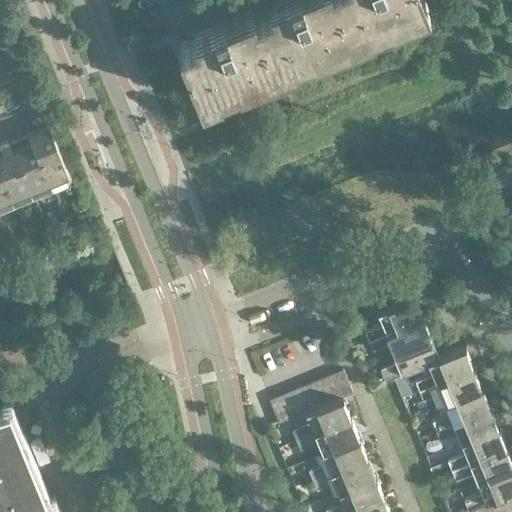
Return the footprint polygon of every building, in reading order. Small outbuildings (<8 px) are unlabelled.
[(268,0),(270,5),(253,11),(276,67),(295,59),(294,58),(311,50),(312,52),(341,40),(352,36),(336,0),(268,0)] [(336,0),(352,36),(370,28),(369,26),(386,19),(387,21),(427,5),(424,0),(336,0)] [(195,36),(176,44),(199,99),(219,91),(219,88),(236,81),(237,83),(276,67),(253,11),(251,6),(223,18),(193,31),(195,36)] [(0,210),(74,180),(49,120),(0,140),(0,210)] [(364,328),(368,337),(423,314),(414,294),(379,309),(377,310),(381,321),(364,328)] [(423,314),(368,337),(372,348),(389,341),(393,351),(431,335),(423,314)] [(59,352),(65,349),(73,346),(80,343),(69,316),(48,325),(59,352)] [(431,335),(393,351),(397,360),(380,367),(384,378),(427,361),(426,360),(439,354),(431,335)] [(473,365),(464,344),(426,360),(427,361),(431,370),(414,377),(418,388),(473,365)] [(473,365),(418,388),(422,397),(439,390),(443,401),(481,386),(473,365)] [(342,366),(330,371),(340,395),(342,394),(352,390),(342,366)] [(330,371),(320,376),(330,399),(340,395),(330,371)] [(320,376),(310,380),(320,403),(330,399),(320,376)] [(310,380),(299,384),(309,407),(320,403),(310,380)] [(299,384),(289,389),(299,412),(304,410),(304,409),(309,407),(299,384)] [(430,417),(435,428),(489,406),(481,386),(443,401),(447,410),(430,417)] [(289,389),(279,393),(289,416),(299,412),(289,389)] [(289,416),(279,393),(269,397),(278,421),(289,416)] [(291,427),(295,437),(350,414),(342,394),(340,395),(330,399),(320,403),(309,407),(304,409),(304,410),(308,420),(291,427)] [(489,406),(435,428),(438,437),(455,430),(460,441),(498,426),(489,406)] [(51,511),(8,407),(0,410),(0,511),(51,511)] [(350,414),(295,437),(300,447),(316,440),(321,450),(358,434),(350,414)] [(464,450),(432,463),(436,474),(451,467),(506,445),(498,426),(460,441),(464,450)] [(308,467),(312,477),(366,454),(358,434),(321,450),(325,460),(308,467)] [(511,460),(506,445),(451,467),(455,477),(472,470),(476,480),(511,465),(511,460)] [(366,454),(312,477),(316,487),(333,480),(337,490),(375,474),(366,454)] [(463,497),(467,507),(468,507),(478,502),(490,498),(501,493),(511,489),(511,488),(511,465),(476,480),(480,490),(463,497)] [(324,507),(326,511),(340,511),(383,494),(375,474),(337,490),(341,500),(324,507)] [(511,511),(511,488),(511,489),(501,493),(509,511),(511,511)] [(509,511),(501,493),(490,498),(495,511),(509,511)] [(390,511),(383,494),(340,511),(390,511)] [(495,511),(490,498),(478,502),(482,511),(495,511)] [(482,511),(478,502),(468,507),(470,511),(482,511)]
